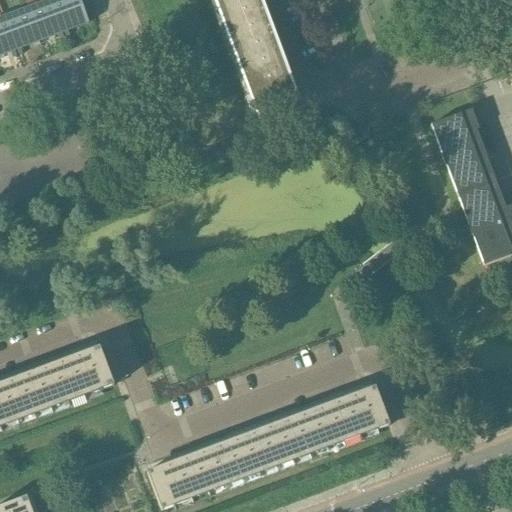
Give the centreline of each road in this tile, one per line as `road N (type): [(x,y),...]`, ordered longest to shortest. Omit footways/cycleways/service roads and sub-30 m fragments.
road 1 (residential): [(0,355),(91,320),(115,332),(159,434),(359,362),(389,362),(435,479)]
road 2 (residential): [(479,62),(359,105),(318,0)]
road 3 (residential): [(111,0),(122,31),(114,57),(0,102)]
